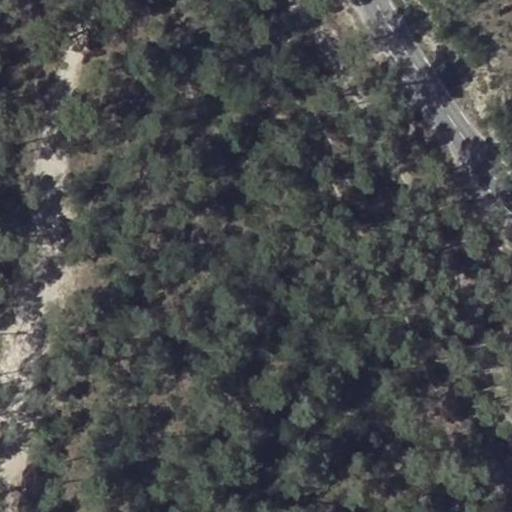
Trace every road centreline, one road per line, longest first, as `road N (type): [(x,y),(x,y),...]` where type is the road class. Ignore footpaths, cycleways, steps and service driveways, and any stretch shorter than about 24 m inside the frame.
road 1 (track): [(0,325),(31,288),(64,59),(92,0)]
road 2 (tertiary): [(373,0),(426,87),(511,192)]
road 3 (track): [(0,475),(31,288)]
